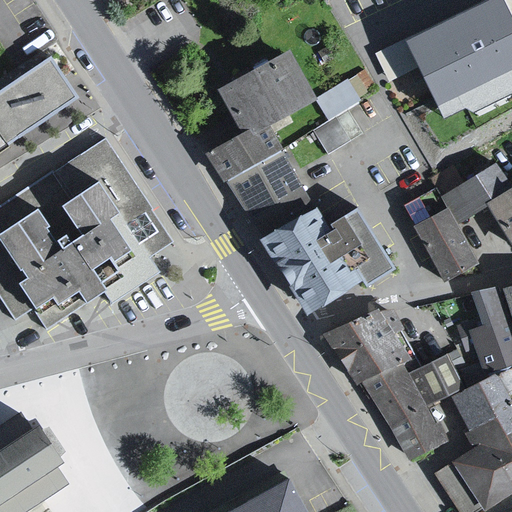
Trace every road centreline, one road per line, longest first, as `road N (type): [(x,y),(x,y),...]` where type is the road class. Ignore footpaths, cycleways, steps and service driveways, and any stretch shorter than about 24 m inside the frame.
road 1 (primary): [(60,0),(256,292)]
road 2 (residential): [(0,370),(212,317),(256,292)]
road 3 (residential): [(421,296),(391,237),(397,209),(511,132)]
road 4 (primary): [(282,332),(401,511)]
road 5 (residential): [(282,332),(421,296)]
